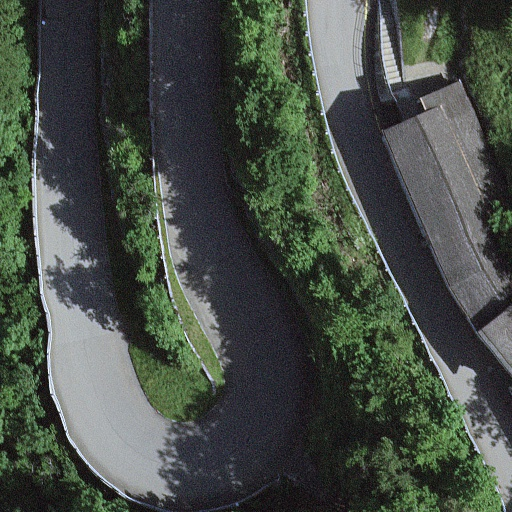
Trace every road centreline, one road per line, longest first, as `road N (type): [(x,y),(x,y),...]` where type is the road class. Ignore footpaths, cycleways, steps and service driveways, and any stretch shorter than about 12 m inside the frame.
road 1 (unclassified): [(69,0),(70,213),(91,362),(135,446),(177,466),(226,462),(248,445),(266,403),(259,351),(209,245),(199,197),(190,0)]
road 2 (unclassified): [(336,0),(358,119),(401,247),(511,447)]
